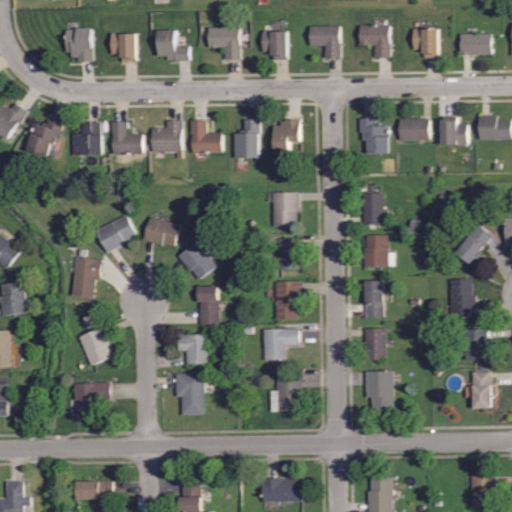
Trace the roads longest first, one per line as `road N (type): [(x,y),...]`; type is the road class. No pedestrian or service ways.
road 1 (residential): [(511,84),(75,91),(22,65),(5,37),(0,5)]
road 2 (residential): [(0,448),(511,440)]
road 3 (residential): [(337,511),(332,87)]
road 4 (residential): [(148,446),(146,299)]
